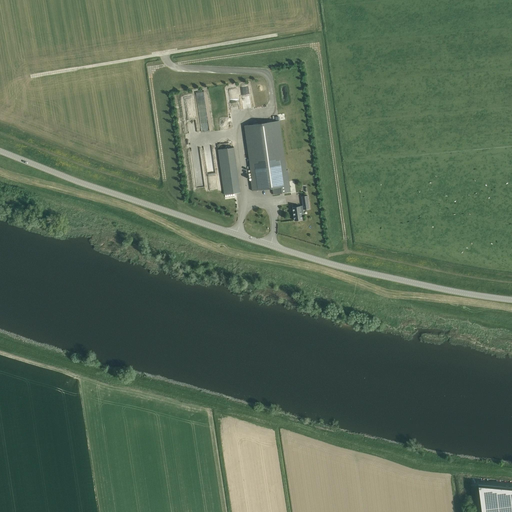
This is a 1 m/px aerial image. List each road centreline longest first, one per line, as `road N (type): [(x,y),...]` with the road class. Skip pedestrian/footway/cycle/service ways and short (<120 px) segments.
road 1 (unclassified): [(511,299),(346,267),(0,151)]
road 2 (track): [(164,179),(149,68),(317,43),(345,237)]
